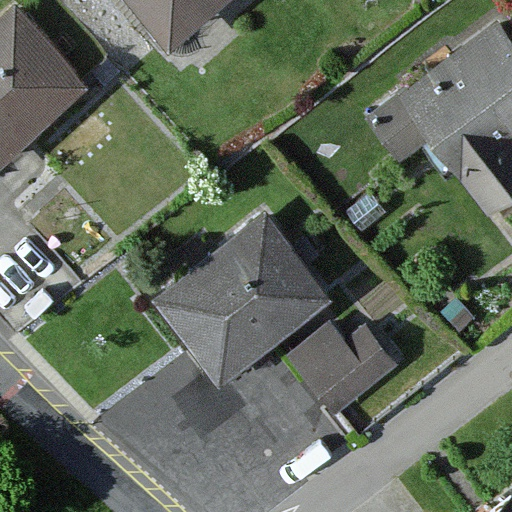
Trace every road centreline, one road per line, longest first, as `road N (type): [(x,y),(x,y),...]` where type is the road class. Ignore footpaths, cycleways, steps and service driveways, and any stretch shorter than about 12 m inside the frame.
road 1 (residential): [(310,511),(511,355)]
road 2 (unclassified): [(144,511),(0,373)]
